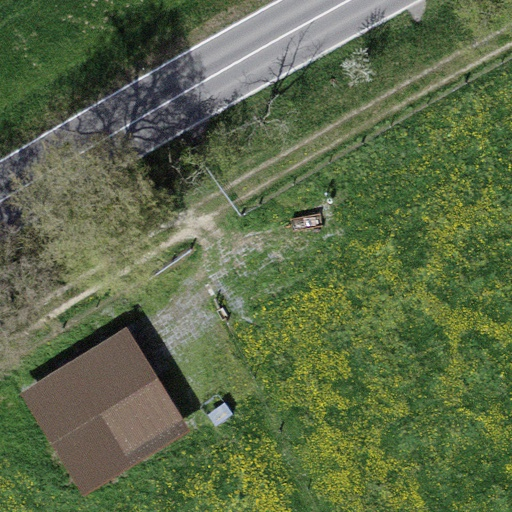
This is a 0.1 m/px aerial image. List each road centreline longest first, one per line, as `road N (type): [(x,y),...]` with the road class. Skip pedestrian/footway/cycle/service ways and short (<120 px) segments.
road 1 (track): [(511,36),(0,339)]
road 2 (primary): [(0,200),(348,0)]
